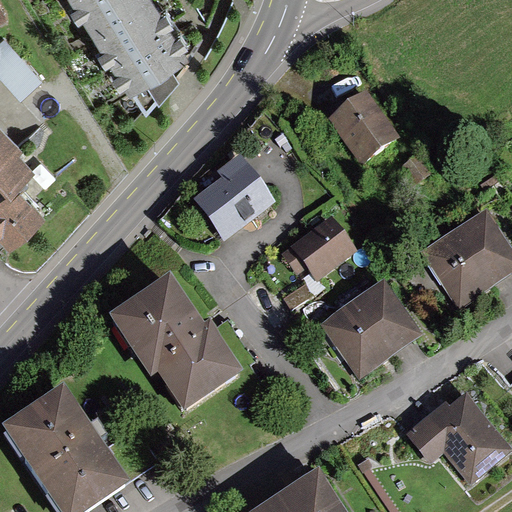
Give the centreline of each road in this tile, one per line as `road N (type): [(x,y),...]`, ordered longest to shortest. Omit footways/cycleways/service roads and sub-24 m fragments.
road 1 (tertiary): [(31,319),(258,57),(287,0)]
road 2 (residential): [(332,430),(214,270),(286,218)]
road 3 (residential): [(332,430),(511,319)]
road 4 (residential): [(195,511),(332,430)]
road 5 (unknown): [(182,0),(198,33),(188,84),(208,116)]
